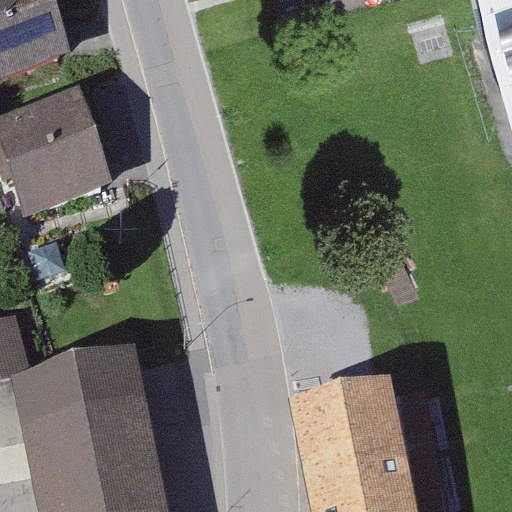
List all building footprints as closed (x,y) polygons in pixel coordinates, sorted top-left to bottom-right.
[(0,0),(0,92),(76,70),(55,0),(0,0)] [(511,0),(498,0),(511,47),(511,0)] [(0,140),(0,145),(31,237),(120,208),(87,112),(0,140)] [(23,326),(0,331),(0,389),(39,379),(23,326)] [(173,511),(143,363),(25,391),(50,511),(173,511)] [(395,511),(373,420),(289,441),(302,511),(395,511)]
